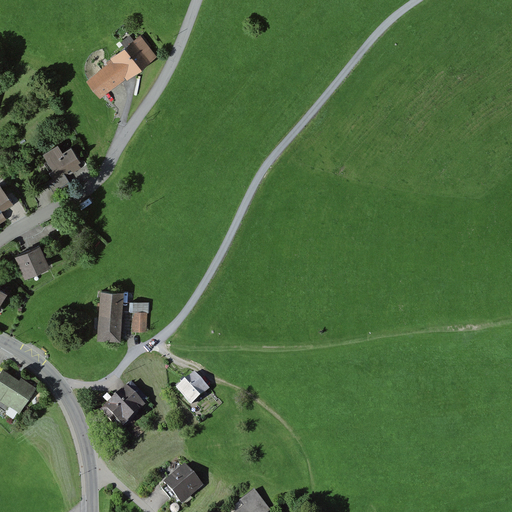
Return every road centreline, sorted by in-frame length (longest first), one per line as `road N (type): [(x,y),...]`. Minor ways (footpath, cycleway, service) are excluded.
road 1 (track): [(153,344),(193,301),(268,168),(396,16),(421,0)]
road 2 (residential): [(0,241),(106,172),(169,71),(197,0)]
road 3 (unknown): [(153,344),(241,390),(294,431),(314,511)]
road 4 (residential): [(0,340),(48,373),(73,409),(86,442),(92,511)]
